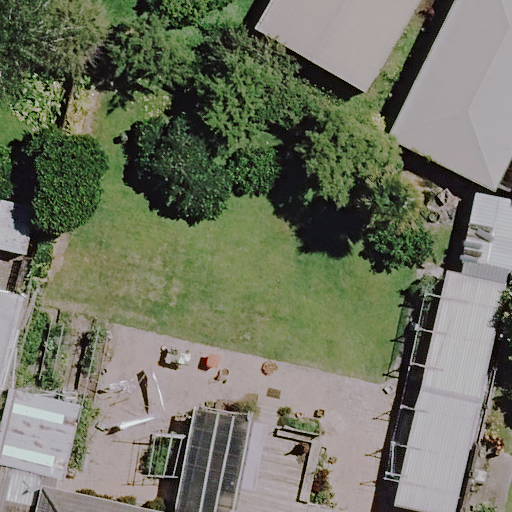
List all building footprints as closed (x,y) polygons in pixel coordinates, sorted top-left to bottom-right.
[(418,0),(279,0),(256,40),(361,100),(418,0)] [(511,151),(511,0),(460,0),(386,136),(490,192),(511,151)] [(460,511),(511,256),(511,204),(460,194),(395,511),(460,511)] [(0,395),(17,304),(0,300),(0,395)] [(229,511),(245,429),(180,417),(162,511),(115,511),(57,501),(74,411),(2,397),(0,410),(0,511),(229,511)]
